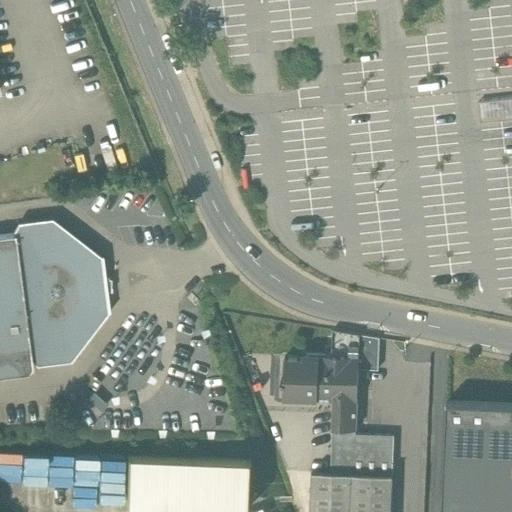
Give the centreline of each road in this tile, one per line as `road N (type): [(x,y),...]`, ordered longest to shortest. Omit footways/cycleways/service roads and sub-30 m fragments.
road 1 (unclassified): [(131,0),(223,225),(263,273),(320,306),(511,344)]
road 2 (unknown): [(270,105),(457,35)]
